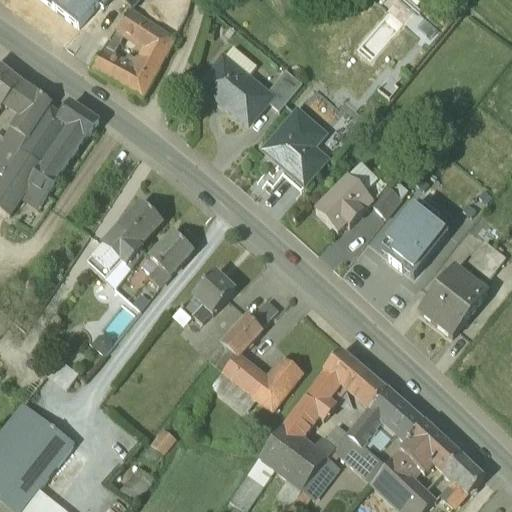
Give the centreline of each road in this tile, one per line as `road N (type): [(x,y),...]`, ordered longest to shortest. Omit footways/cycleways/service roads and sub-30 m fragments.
road 1 (tertiary): [(0,29),(143,137),(511,476)]
road 2 (track): [(201,0),(187,50),(143,137)]
